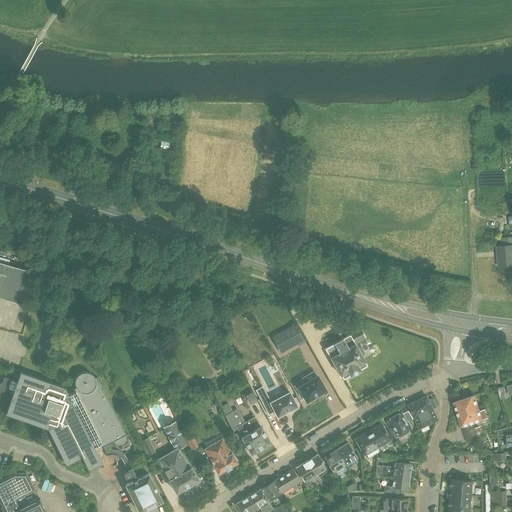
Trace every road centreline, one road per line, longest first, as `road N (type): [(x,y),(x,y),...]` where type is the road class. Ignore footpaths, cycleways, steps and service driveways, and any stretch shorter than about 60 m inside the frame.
road 1 (primary): [(333,288),(0,181)]
road 2 (unclassified): [(205,508),(377,403),(439,375)]
road 3 (residential): [(117,511),(103,493),(58,473),(42,453),(0,441)]
road 4 (residential): [(421,511),(446,404),(439,375)]
road 5 (primary): [(462,316),(333,288)]
road 6 (primary): [(333,288),(450,328)]
